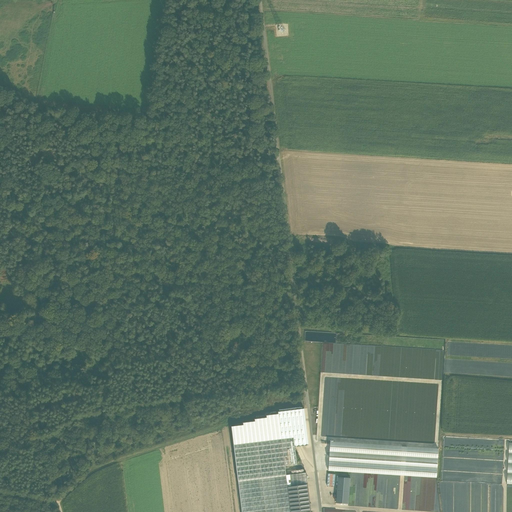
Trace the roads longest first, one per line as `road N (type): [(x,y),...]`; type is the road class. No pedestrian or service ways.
road 1 (unclassified): [(259,0),(320,511)]
road 2 (track): [(166,0),(92,469)]
road 3 (track): [(58,503),(92,469),(307,399)]
road 4 (track): [(129,233),(0,209)]
